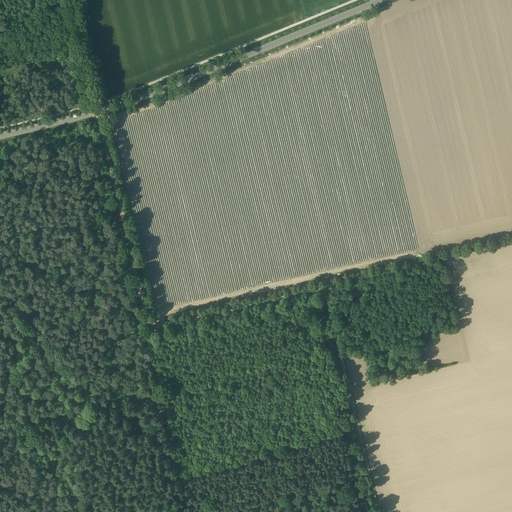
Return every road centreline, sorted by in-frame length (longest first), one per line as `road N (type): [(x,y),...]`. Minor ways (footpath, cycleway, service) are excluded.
road 1 (tertiary): [(0,135),(149,94),(381,0)]
road 2 (track): [(145,317),(155,326),(175,323),(511,241)]
road 3 (track): [(80,511),(26,286)]
road 4 (track): [(324,287),(378,511)]
road 5 (track): [(96,112),(145,317)]
road 6 (track): [(163,395),(338,343)]
road 7 (track): [(0,443),(163,395)]
road 8 (track): [(224,511),(370,472)]
road 9 (track): [(163,395),(191,511)]
